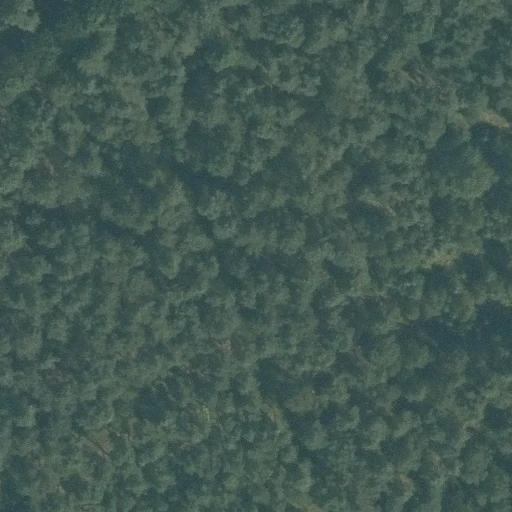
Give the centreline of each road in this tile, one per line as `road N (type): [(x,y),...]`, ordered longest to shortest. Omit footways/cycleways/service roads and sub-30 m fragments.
road 1 (track): [(104,9),(342,511)]
road 2 (track): [(0,78),(119,0)]
